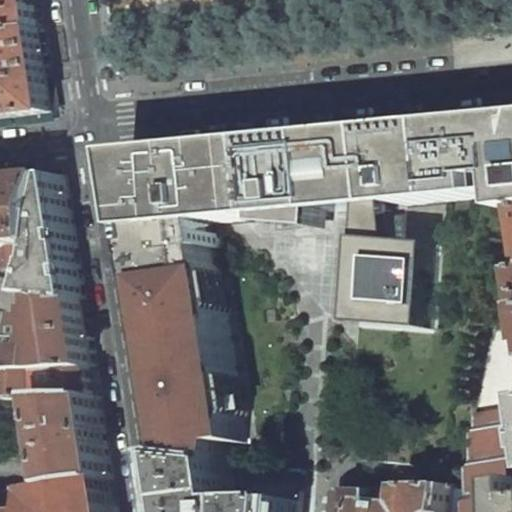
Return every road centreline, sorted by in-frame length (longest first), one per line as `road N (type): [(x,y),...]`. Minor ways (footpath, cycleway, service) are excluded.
road 1 (tertiary): [(98,132),(511,89)]
road 2 (residential): [(153,511),(98,132)]
road 3 (residential): [(98,132),(77,0)]
